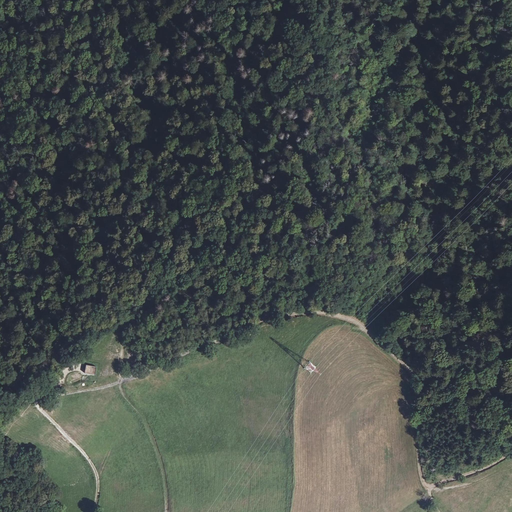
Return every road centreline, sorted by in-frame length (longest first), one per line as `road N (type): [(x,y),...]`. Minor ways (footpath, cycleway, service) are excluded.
road 1 (track): [(511,168),(480,201),(466,202),(401,175),(365,137),(324,127),(133,310),(122,332),(118,382)]
road 2 (track): [(425,487),(411,371),(358,323),(315,312),(285,315),(150,369)]
road 3 (track): [(93,511),(92,467),(32,400),(118,382)]
road 4 (track): [(118,382),(148,429),(165,511)]
